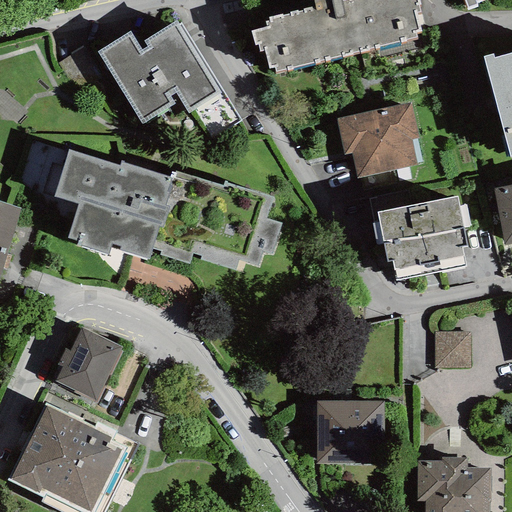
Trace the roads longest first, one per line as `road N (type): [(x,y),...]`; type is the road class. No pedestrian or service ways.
road 1 (residential): [(175,0),(363,298),(511,273)]
road 2 (residential): [(309,511),(130,302),(91,292),(50,297),(22,326),(0,375)]
road 3 (residential): [(149,0),(0,34)]
